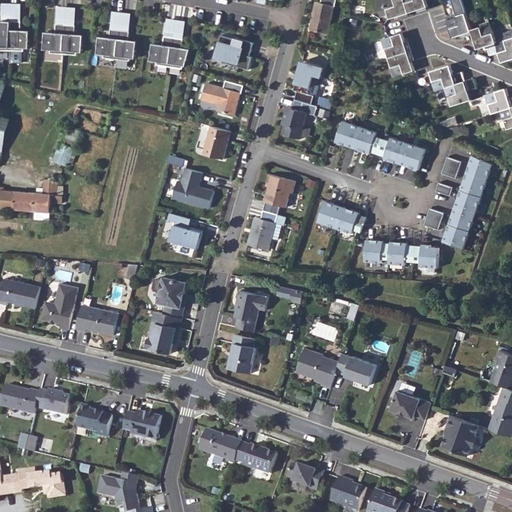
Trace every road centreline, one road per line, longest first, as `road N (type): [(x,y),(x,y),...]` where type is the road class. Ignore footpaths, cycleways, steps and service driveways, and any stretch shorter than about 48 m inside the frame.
road 1 (tertiary): [(194,387),(511,504)]
road 2 (residential): [(256,148),(194,387)]
road 3 (tertiary): [(0,343),(194,387)]
road 4 (residential): [(256,148),(389,195)]
road 5 (residential): [(291,23),(256,148)]
road 6 (residential): [(175,511),(170,478),(194,387)]
